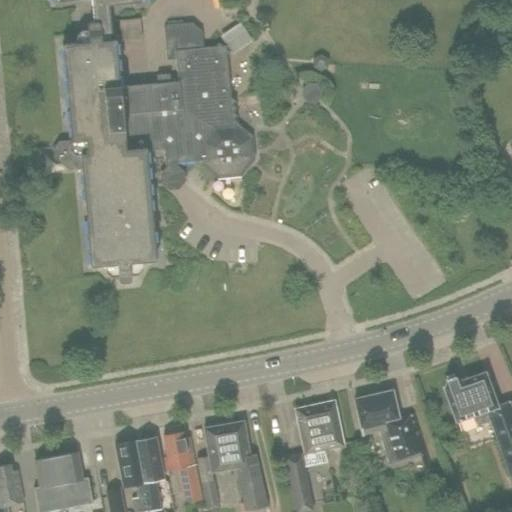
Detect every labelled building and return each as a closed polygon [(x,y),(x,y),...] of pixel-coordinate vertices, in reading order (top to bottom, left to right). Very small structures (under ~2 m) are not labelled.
[(57,0),(57,1),(64,0),(91,0),(93,21),(89,22),(87,24),(88,41),(62,43),(70,139),(58,140),(53,147),(53,156),(60,162),(69,161),(76,154),(80,153),(90,266),(116,263),(118,280),(120,282),(128,281),(130,279),(129,262),(155,260),(146,149),(163,148),(164,164),(177,163),(177,161),(203,159),(203,161),(216,172),(218,169),(237,167),(240,170),(250,157),(248,137),(234,126),(237,122),(233,119),(237,115),(233,111),(236,107),(232,104),(235,100),(230,96),(226,45),(188,48),(185,22),(166,24),(163,28),(166,59),(175,58),(178,81),(170,81),(169,73),(156,74),(157,83),(119,86),(115,39),(111,39),(108,4),(142,1),(141,0),(57,0)] [(141,38),(140,18),(120,19),(122,39),(141,38)] [(234,52),(254,38),(241,20),(221,34),(234,52)] [(312,59),(312,66),(319,71),(326,68),(327,67),(327,58),(320,54),(313,57),(312,59)] [(237,106),(261,104),(260,94),(236,97),(237,106)] [(497,404),(484,371),(460,380),(455,376),(455,375),(445,378),(446,379),(444,385),(443,386),(456,422),(473,416),(476,424),(489,420),(509,476),(511,474),(511,409),(508,400),(497,404)] [(353,398),(361,429),(362,434),(378,430),(388,464),(425,453),(412,414),(398,417),(392,389),(353,398)] [(294,408),(304,453),(343,445),(333,400),(294,408)] [(203,427),(207,449),(209,457),(196,459),(205,507),(217,505),(211,469),(233,465),(242,510),(265,506),(255,452),(248,454),(246,442),(247,442),(243,420),(203,427)] [(183,437),(182,431),(163,435),(167,456),(164,456),(166,469),(178,466),(186,503),(201,500),(198,487),(188,436),(183,437)] [(135,440),(148,510),(160,508),(155,480),(163,478),(155,436),(135,440)] [(139,511),(148,510),(135,440),(114,444),(122,486),(135,484),(137,496),(131,497),(133,511),(139,511)] [(76,451),(55,455),(65,507),(92,502),(87,476),(81,477),(76,451)] [(287,468),(297,511),(300,511),(313,509),(301,453),(285,457),(287,468)] [(40,511),(65,507),(55,455),(34,459),(39,486),(33,487),(37,511),(40,511)] [(0,505),(23,501),(16,469),(12,470),(10,463),(0,465),(0,505)] [(347,484),(360,482),(357,468),(344,471),(347,484)] [(125,511),(121,487),(106,490),(110,511),(125,511)]
